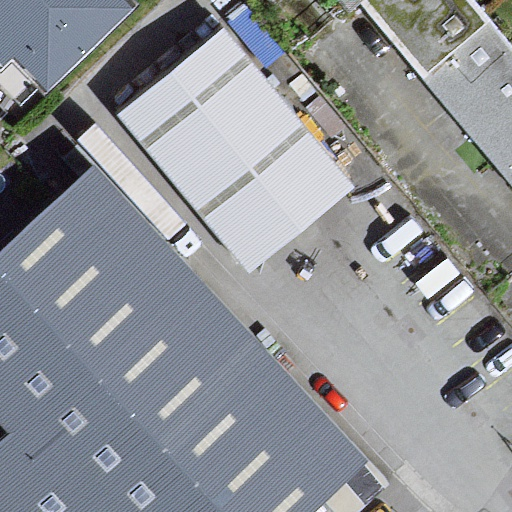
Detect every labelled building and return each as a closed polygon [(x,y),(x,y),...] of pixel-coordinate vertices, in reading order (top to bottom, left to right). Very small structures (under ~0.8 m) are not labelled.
[(123,0),(0,0),(0,55),(14,42),(46,76),(125,1),(123,0)] [(511,53),(466,0),(343,0),(352,10),(363,0),(511,172),(511,53)] [(511,0),(475,0),(511,44),(511,0)] [(344,184),(213,26),(109,112),(240,269),(344,184)] [(161,247),(90,171),(0,254),(0,401),(22,426),(0,446),(0,502),(9,511),(293,511),(356,454),(161,247)]
